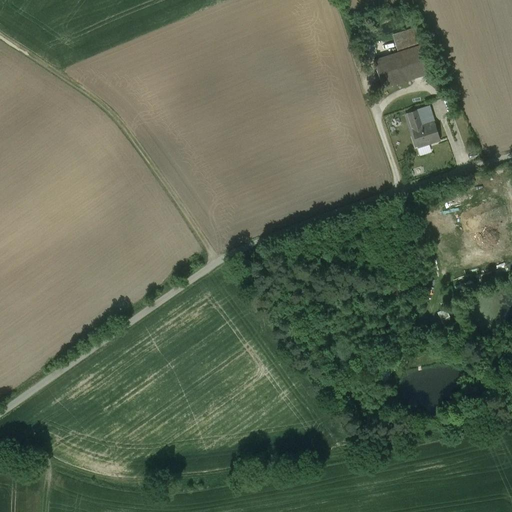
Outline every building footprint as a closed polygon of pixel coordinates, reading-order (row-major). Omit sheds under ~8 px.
[(426,42),(421,27),(393,36),(397,50),(426,42)] [(422,44),(374,59),(383,88),(431,73),(422,44)] [(440,139),(435,123),(422,126),(420,119),(417,110),(408,113),(418,145),(440,139)] [(433,115),(420,119),(422,126),(435,123),(433,115)] [(433,219),(436,230),(455,225),(452,214),(433,219)]
